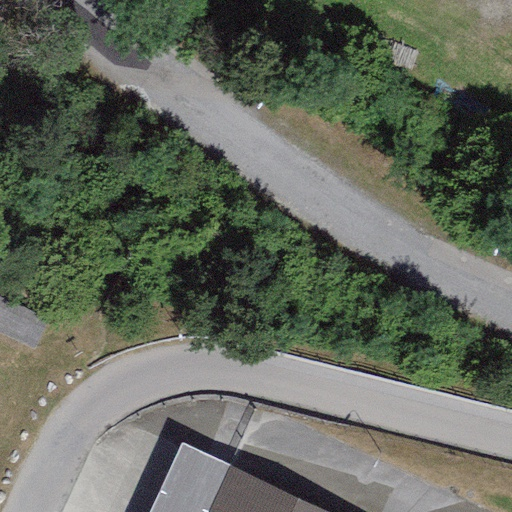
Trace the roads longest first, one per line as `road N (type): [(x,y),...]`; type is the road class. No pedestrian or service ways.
road 1 (residential): [(511,279),(475,272),(258,174),(58,0)]
road 2 (residential): [(48,511),(86,437),(144,391),(220,368),(511,428)]
